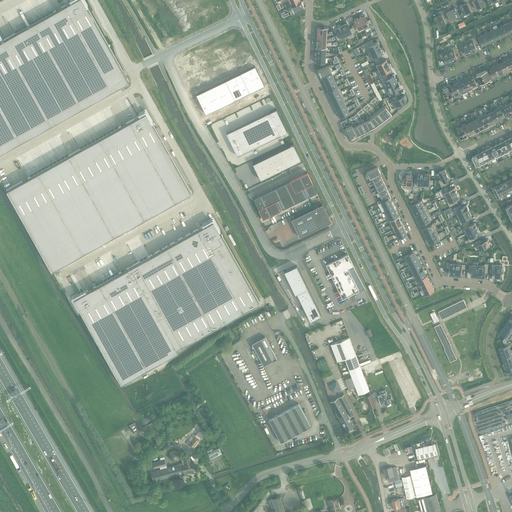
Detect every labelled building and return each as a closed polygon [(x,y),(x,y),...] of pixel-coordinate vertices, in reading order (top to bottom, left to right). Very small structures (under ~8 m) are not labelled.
[(82,0),(72,0),(71,1),(72,1),(70,2),(0,41),(0,153),(128,81),(108,45),(87,7),(82,0)] [(471,11),(474,10),(469,0),(462,0),(464,4),(460,6),(464,15),(467,13),(467,14),(472,12),(471,11)] [(469,0),(474,10),(477,9),(477,10),(482,7),(482,6),(485,5),(482,0),(469,0)] [(291,6),(289,7),(292,13),(304,7),(301,1),(300,2),(291,6)] [(449,7),(443,9),(449,22),(451,20),(452,21),(456,19),(456,18),(459,17),(455,8),(451,10),(449,7)] [(446,23),(449,22),(443,9),(437,12),(438,16),(434,18),(438,26),(441,25),(442,26),(446,24),(446,23)] [(364,15),(358,17),(363,27),(364,29),(370,27),(369,26),(372,24),(370,18),(366,20),(364,14),(364,15)] [(354,23),(351,24),(352,26),(355,32),(355,33),(359,32),(358,30),(363,27),(358,17),(353,20),(354,23)] [(346,23),(341,25),(345,35),(346,36),(355,32),(352,26),(349,28),(346,22),(346,23)] [(509,33),(511,32),(508,23),(503,25),(507,34),(508,36),(510,36),(509,33)] [(337,33),(334,34),(337,40),(346,36),(345,35),(341,25),(335,27),(335,28),(337,33)] [(506,37),(508,36),(507,34),(503,25),(498,28),(502,36),(505,35),(506,37)] [(499,38),(502,36),(498,28),(493,30),(497,39),(498,41),(500,40),(499,38)] [(497,42),(498,41),(497,39),(493,30),(488,32),(492,41),(496,39),(497,42)] [(203,50),(193,55),(203,74),(248,52),(240,34),(239,33),(238,33),(238,32),(237,32),(236,32),(235,32),(204,47),(203,48),(203,49),(203,50)] [(489,42),(492,41),(488,32),(483,34),(487,43),(488,45),(490,45),(489,42)] [(487,46),(488,45),(487,43),(483,34),(478,37),(482,46),(486,44),(487,46)] [(475,37),(467,41),(472,53),(478,50),(475,45),(478,44),(475,37)] [(372,40),(361,45),(363,49),(365,48),(368,53),(380,47),(377,41),(374,43),(372,40)] [(467,55),(472,53),(467,41),(459,45),(462,51),(465,50),(467,55)] [(455,46),(447,50),(453,62),(458,59),(455,54),(458,53),(455,46)] [(380,47),(368,53),(370,58),(372,58),(373,61),(374,60),(379,58),(377,55),(383,52),(380,47)] [(447,50),(439,54),(442,60),(445,59),(447,64),(453,62),(447,50)] [(379,58),(374,60),(375,63),(374,64),(377,69),(378,69),(382,67),(388,64),(387,61),(385,58),(382,60),(381,57),(379,58)] [(504,62),(501,64),(503,68),(505,72),(510,70),(508,65),(505,59),(503,60),(504,62)] [(497,62),(494,64),(497,70),(499,75),(500,75),(505,72),(503,68),(501,64),(498,65),(497,62)] [(377,69),(376,70),(380,79),(387,75),(386,72),(391,70),(390,69),(391,68),(389,65),(388,64),(382,67),(378,69),(377,69)] [(492,74),(491,75),(494,80),(501,77),(500,75),(499,75),(497,70),(494,64),(492,65),(493,67),(490,69),(492,73),(492,74)] [(328,65),(316,70),(319,76),(331,71),(328,65)] [(255,66),(240,73),(250,92),(264,85),(255,66)] [(330,71),(320,76),(323,81),(332,76),(330,71)] [(486,71),(482,73),(482,74),(486,82),(487,83),(494,80),(491,75),(490,76),(488,71),(486,72),(486,71)] [(240,73),(225,80),(235,100),(250,92),(240,73)] [(479,81),(477,81),(480,86),(487,83),(486,82),(482,74),(482,73),(478,75),(476,76),(479,81)] [(387,75),(380,79),(384,87),(396,81),(394,76),(389,78),(387,75)] [(469,75),(466,76),(468,79),(469,83),(472,88),(477,85),(478,87),(480,86),(477,81),(476,82),(475,80),(473,77),(470,78),(469,75)] [(332,76),(323,81),(325,85),(334,81),(332,76)] [(465,80),(462,82),(464,85),(466,90),(472,88),(469,83),(468,79),(466,76),(464,78),(465,80)] [(225,80),(196,94),(206,114),(235,100),(225,80)] [(458,80),(456,82),(457,84),(458,88),(461,93),(460,93),(461,95),(467,92),(466,90),(464,85),(462,82),(459,83),(458,80)] [(334,81),(325,85),(327,90),(336,86),(337,86),(334,81)] [(396,81),(384,87),(389,96),(398,92),(396,88),(399,87),(399,86),(400,86),(398,81),(397,82),(396,81)] [(454,92),(452,93),(455,98),(456,97),(455,95),(460,93),(461,93),(458,88),(457,84),(456,82),(453,83),(454,85),(451,87),(453,90),(454,92)] [(327,90),(326,91),(329,96),(338,91),(340,90),(338,85),(337,86),(336,86),(327,90)] [(453,99),(455,98),(452,93),(451,93),(449,89),(448,89),(443,90),(444,91),(443,91),(443,92),(444,94),(445,96),(444,96),(446,99),(452,97),(453,99)] [(338,91),(329,96),(331,101),(341,96),(342,96),(343,95),(340,90),(338,91)] [(329,96),(326,91),(338,117),(339,117),(336,111),(334,106),(331,101),(329,96)] [(396,94),(389,97),(394,107),(396,106),(399,104),(399,105),(403,103),(403,102),(406,101),(406,100),(405,99),(406,99),(404,95),(403,96),(403,95),(403,94),(398,97),(396,94)] [(341,96),(331,101),(334,106),(343,102),(344,101),(342,96),(341,96)] [(343,102),(334,106),(336,111),(346,107),(343,102)] [(511,108),(510,104),(504,107),(503,105),(502,105),(505,111),(506,111),(508,116),(511,114),(511,115),(511,108)] [(503,112),(505,111),(502,105),(495,109),(496,111),(501,119),(502,122),(504,121),(503,118),(506,117),(503,112)] [(384,106),(380,110),(386,117),(390,114),(384,106)] [(346,107),(336,111),(339,117),(348,112),(346,107)] [(276,109),(226,133),(237,156),(287,131),(276,109)] [(495,111),(491,113),(496,122),(498,121),(500,123),(502,122),(501,119),(496,111),(495,109),(495,111)] [(380,110),(376,113),(382,120),(386,117),(380,110)] [(139,116),(6,190),(51,270),(191,192),(152,123),(145,111),(140,114),(140,115),(139,116)] [(376,113),(373,116),(379,123),(382,120),(376,113)] [(493,123),(496,122),(491,113),(486,115),(490,124),(492,127),(494,126),(493,123)] [(382,120),(379,123),(390,114),(386,117),(382,120)] [(485,114),(480,116),(481,118),(485,127),(487,130),(489,128),(488,126),(490,124),(486,115),(485,114)] [(373,116),(369,119),(374,127),(379,123),(373,116)] [(481,118),(476,120),(481,129),(482,132),(485,131),(483,128),(485,127),(481,118),(480,116),(481,118)] [(369,119),(365,121),(369,129),(374,127),(369,119)] [(478,130),(481,129),(476,120),(471,123),(475,132),(477,134),(479,133),(478,130)] [(365,121),(360,123),(364,131),(369,129),(365,121)] [(360,123),(356,125),(360,133),(364,131),(360,123)] [(465,130),(468,129),(466,125),(465,123),(462,125),(463,127),(458,129),(460,133),(459,134),(461,139),(462,138),(465,137),(467,139),(469,138),(468,135),(465,130)] [(473,133),(475,132),(471,123),(466,125),(468,129),(470,134),(472,137),(474,136),(473,133)] [(351,125),(345,128),(350,139),(356,136),(355,135),(351,127),(351,125)] [(356,125),(351,127),(355,135),(360,133),(356,125)] [(505,154),(510,152),(509,149),(507,145),(504,141),(501,142),(500,143),(504,152),(505,154)] [(500,156),(505,154),(504,152),(500,143),(496,145),(495,145),(497,150),(499,154),(500,156)] [(496,158),(500,156),(499,154),(497,150),(495,145),(492,147),(490,147),(495,156),(496,158)] [(491,161),(496,158),(495,156),(490,147),(487,149),(486,150),(488,154),(490,159),(491,161)] [(487,163),(491,161),(490,159),(488,154),(486,150),(483,151),(481,152),(486,161),(487,163)] [(482,165),(487,163),(486,161),(481,152),(478,154),(477,154),(479,159),(481,163),(482,165)] [(477,168),(482,165),(481,163),(479,159),(477,154),(472,157),(476,165),(477,168)] [(378,167),(366,173),(369,179),(371,178),(380,174),(378,167)] [(442,178),(438,180),(441,187),(447,185),(446,181),(450,179),(448,176),(446,173),(445,169),(439,172),(442,178)] [(310,179),(311,179),(307,171),(300,175),(305,185),(312,182),(310,179)] [(373,181),(370,182),(372,185),(374,184),(373,182),(382,178),(380,174),(371,178),(373,181)] [(403,177),(403,187),(406,187),(407,187),(412,187),(413,187),(413,174),(412,174),(407,174),(406,174),(406,177),(403,177)] [(417,177),(414,177),(414,187),(417,187),(424,187),(424,174),(417,174),(417,177)] [(430,174),(424,174),(424,187),(430,187),(430,185),(434,185),(433,180),(430,180),(430,174)] [(295,177),(300,188),(305,185),(300,175),(295,177)] [(290,180),(295,190),(300,188),(295,177),(290,180)] [(382,178),(373,182),(374,184),(375,187),(384,183),(382,178)] [(502,184),(496,187),(493,188),(498,197),(500,196),(501,198),(511,192),(511,178),(507,182),(506,181),(502,184)] [(289,180),(285,182),(290,192),(295,190),(290,180),(289,180)] [(290,192),(285,182),(280,185),(285,195),(290,192)] [(310,195),(316,192),(312,182),(305,185),(310,195)] [(377,190),(375,191),(376,194),(378,193),(378,192),(386,188),(384,183),(375,187),(377,190)] [(285,195),(280,185),(275,187),(280,197),(285,195)] [(310,195),(305,185),(300,188),(305,198),(310,195)] [(444,192),(442,193),(445,198),(452,195),(457,192),(456,190),(455,187),(449,189),(448,186),(443,188),(444,192)] [(270,190),(275,200),(280,197),(275,187),(270,190)] [(305,198),(300,188),(295,190),(300,200),(305,198)] [(386,188),(378,192),(378,193),(380,196),(388,192),(386,188)] [(275,200),(270,190),(265,192),(270,202),(275,200)] [(300,200),(295,190),(290,192),(295,202),(300,200)] [(270,202),(265,192),(260,194),(265,204),(270,202)] [(295,202),(290,192),(285,195),(290,205),(295,202)] [(388,192),(380,196),(382,201),(389,198),(391,197),(388,192)] [(452,195),(445,198),(448,204),(449,207),(458,203),(457,200),(460,198),(459,195),(457,192),(452,195)] [(260,194),(253,198),(258,208),(265,204),(260,194)] [(280,197),(285,207),(290,205),(285,195),(280,197)] [(285,207),(280,197),(275,200),(280,210),(285,207)] [(382,201),(380,201),(381,203),(382,206),(391,202),(389,198),(382,201)] [(413,201),(410,202),(412,204),(411,205),(412,205),(414,210),(424,205),(422,200),(422,199),(414,203),(413,201)] [(270,202),(275,212),(280,210),(275,200),(270,202)] [(265,204),(270,215),(275,212),(270,202),(265,204)] [(391,202),(382,206),(385,211),(393,207),(391,202)] [(258,208),(258,209),(263,218),(270,215),(265,204),(258,208)] [(323,205),(322,204),(307,211),(291,219),(299,237),(315,229),(318,228),(320,227),(323,226),(325,225),(328,223),(330,220),(329,220),(329,219),(330,219),(328,216),(327,213),(326,212),(325,209),(324,208),(323,205)] [(424,205),(414,210),(416,215),(427,210),(428,209),(425,204),(424,205)] [(460,204),(453,208),(454,211),(457,217),(463,214),(469,211),(466,206),(466,205),(461,208),(460,204)] [(393,207),(385,211),(387,215),(395,211),(393,207)] [(427,210),(416,215),(419,220),(429,215),(431,215),(428,209),(427,210)] [(395,211),(387,215),(389,220),(398,216),(395,211)] [(463,214),(457,217),(460,222),(462,221),(463,224),(468,222),(467,219),(472,216),(469,211),(463,214)] [(429,215),(419,220),(421,225),(421,226),(433,220),(433,219),(431,215),(429,215)] [(389,220),(391,224),(396,222),(400,220),(399,218),(398,216),(389,220)] [(77,295),(73,297),(79,309),(121,383),(178,351),(176,348),(259,302),(219,231),(213,219),(203,225),(204,225),(203,226),(201,227),(198,229),(86,291),(85,292),(85,291),(77,295)] [(396,222),(391,224),(394,229),(402,225),(401,222),(400,220),(396,222)] [(463,224),(462,225),(463,228),(462,228),(465,234),(466,234),(466,233),(477,228),(477,227),(476,224),(475,222),(469,225),(468,222),(463,224)] [(433,223),(423,228),(425,234),(436,228),(436,229),(437,228),(434,223),(433,223)] [(402,225),(394,229),(396,234),(404,229),(402,225)] [(436,228),(425,234),(428,239),(438,234),(438,233),(436,229),(436,228)] [(477,228),(466,233),(466,234),(465,234),(468,239),(469,243),(478,238),(477,235),(480,234),(479,232),(478,229),(477,228)] [(404,229),(396,234),(398,238),(398,239),(407,234),(404,229)] [(438,234),(428,239),(431,244),(441,239),(442,238),(439,233),(438,233),(438,234)] [(481,239),(475,241),(476,245),(479,250),(479,251),(483,249),(484,250),(487,248),(487,247),(490,245),(488,240),(487,239),(482,242),(481,239)] [(414,251),(404,256),(407,261),(416,256),(414,251)] [(364,288),(347,254),(340,257),(326,264),(336,285),(342,298),(364,288)] [(416,256),(407,261),(409,266),(419,261),(416,256)] [(419,261),(409,266),(412,271),(416,268),(421,266),(419,261)] [(446,262),(446,268),(449,268),(449,274),(455,275),(456,263),(456,262),(446,262)] [(456,263),(455,275),(461,275),(462,269),(465,270),(466,264),(462,264),(456,263)] [(478,265),(477,276),(484,277),(484,273),(488,273),(489,263),(484,263),(484,264),(478,264),(478,265)] [(469,264),(468,270),(472,270),(472,276),(477,276),(478,265),(472,265),(469,264)] [(492,264),(491,271),(495,272),(494,278),(495,278),(495,277),(501,278),(500,278),(501,278),(501,272),(502,272),(503,268),(502,268),(502,264),(492,264)] [(296,265),(284,271),(295,294),(297,293),(308,288),(296,265)] [(416,268),(412,271),(414,276),(419,273),(423,271),(421,266),(416,268)] [(419,273),(414,276),(416,281),(417,280),(426,276),(426,275),(423,271),(419,273)] [(426,276),(417,280),(419,284),(429,280),(426,275),(426,276)] [(429,280),(419,284),(422,290),(431,285),(429,280)] [(431,285),(422,290),(424,295),(434,290),(431,285)] [(308,288),(297,293),(299,299),(310,293),(308,288)] [(310,293),(299,299),(302,304),(313,299),(310,293)] [(313,299),(302,304),(305,310),(316,304),(313,299)] [(316,304),(305,310),(310,320),(321,315),(316,304)] [(511,328),(506,324),(503,329),(511,334),(511,333),(511,328)] [(500,333),(505,337),(502,340),(507,341),(509,339),(511,334),(503,329),(500,333)] [(260,359),(263,366),(275,359),(276,357),(272,350),(265,337),(252,344),(255,350),(252,351),(257,360),(260,359)] [(366,376),(364,371),(362,372),(349,337),(331,344),(337,362),(345,359),(352,377),(345,380),(349,389),(354,387),(355,388),(355,387),(358,395),(369,391),(364,377),(366,376)] [(499,348),(501,353),(510,350),(508,345),(507,341),(502,340),(504,346),(499,348)] [(501,353),(503,358),(511,355),(510,350),(501,353)] [(511,355),(503,358),(504,364),(511,360),(511,355)] [(390,394),(388,395),(386,391),(381,392),(381,393),(380,394),(378,395),(379,399),(381,404),(382,406),(384,407),(384,406),(385,405),(390,403),(389,400),(392,399),(390,394)] [(353,414),(353,412),(352,411),(344,395),(339,398),(338,398),(330,403),(346,431),(354,427),(347,414),(348,414),(349,416),(351,416),(353,415),(353,414)] [(376,407),(371,395),(365,397),(370,409),(376,407)] [(274,431),(280,442),(288,438),(295,434),(303,430),(310,426),(304,415),(298,403),(291,407),(283,411),(276,415),(268,419),(274,431)] [(146,433),(160,426),(157,421),(143,428),(146,433)] [(131,425),(129,427),(134,433),(135,432),(139,430),(135,423),(131,425)] [(199,439),(202,436),(198,432),(195,436),(193,435),(186,444),(193,449),(199,439)] [(435,444),(416,449),(418,459),(438,454),(435,444)] [(219,448),(208,454),(211,460),(222,454),(219,448)] [(168,457),(173,462),(179,460),(180,453),(176,449),(170,451),(168,457)] [(152,463),(149,464),(151,470),(154,469),(160,467),(161,470),(151,472),(153,481),(184,473),(185,473),(187,472),(191,471),(196,470),(194,462),(191,463),(189,456),(184,458),(184,459),(182,460),(183,463),(177,465),(167,468),(167,465),(165,459),(152,463)] [(417,496),(433,493),(426,466),(411,469),(417,496)] [(394,481),(400,480),(398,473),(393,474),(391,467),(385,468),(387,477),(391,476),(391,478),(394,478),(394,481)] [(407,499),(416,497),(411,475),(403,477),(407,499)] [(441,511),(437,494),(424,497),(418,499),(421,511),(441,511)] [(272,511),(285,511),(280,496),(272,499),(271,498),(268,499),(272,511)] [(401,508),(405,507),(403,498),(399,499),(392,500),(393,505),(392,506),(392,507),(393,508),(394,509),(401,508)] [(309,499),(302,501),(305,511),(312,509),(309,499)] [(340,511),(341,510),(339,510),(337,500),(328,502),(329,506),(331,506),(332,511),(340,511)]
